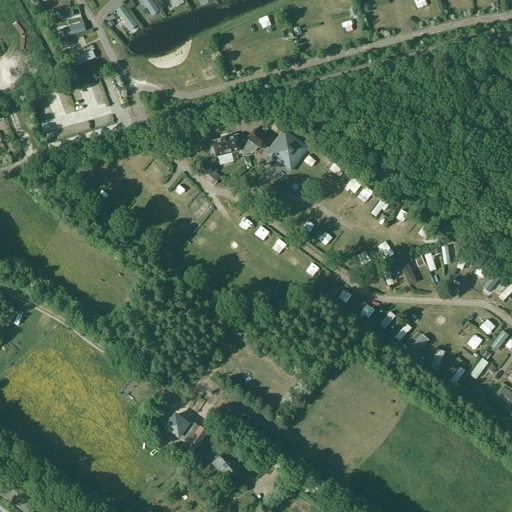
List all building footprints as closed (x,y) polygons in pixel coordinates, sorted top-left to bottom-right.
[(142,0),(151,18),(160,14),(152,0),(142,0)] [(171,0),(177,9),(185,4),(182,0),(171,0)] [(481,6),(482,13),(495,12),(493,4),(481,6)] [(123,5),(112,13),(128,35),(139,27),(123,5)] [(450,20),(455,18),(451,6),(445,8),(450,20)] [(291,18),(292,27),(302,26),(300,17),(291,18)] [(317,50),(312,51),(311,46),(299,49),(301,57),(318,54),(317,50)] [(81,52),(82,56),(74,59),(77,68),(97,61),(92,47),(81,52)] [(237,56),(226,60),(229,67),(240,63),(237,56)] [(243,111),(236,112),(239,139),(247,138),(243,111)] [(222,139),(211,142),(212,145),(209,146),(212,155),(215,154),(215,157),(241,151),(242,155),(255,152),(258,147),(261,150),(269,140),(254,129),(247,139),(239,141),(238,135),(228,138),(227,136),(221,138),(222,139)] [(307,148),(285,132),(268,154),(291,171),(307,148)] [(158,164),(154,169),(164,176),(168,170),(158,164)] [(208,167),(201,174),(212,184),(218,176),(208,167)] [(180,183),(172,192),(181,200),(189,192),(180,183)] [(368,187),(365,191),(373,196),(376,192),(368,187)] [(378,219),(381,213),(385,215),(391,205),(380,199),(371,215),(378,219)] [(205,201),(192,215),(198,221),(211,207),(205,201)] [(416,234),(425,244),(434,236),(425,226),(416,234)] [(430,272),(437,270),(431,252),(425,254),(430,272)] [(456,268),(463,271),(469,256),(462,254),(456,268)] [(404,265),(407,281),(414,280),(411,264),(404,265)] [(382,269),(388,286),(394,284),(388,267),(382,269)] [(477,283),(484,272),(476,267),(469,278),(477,283)] [(489,294),(501,279),(494,273),(482,288),(489,294)] [(353,301),(358,294),(340,281),(335,288),(353,301)] [(498,295),(502,303),(511,296),(511,288),(511,286),(498,295)] [(356,310),(362,314),(372,302),(366,297),(356,310)] [(482,318),(497,332),(502,327),(487,312),(482,318)] [(394,334),(399,340),(413,327),(408,321),(394,334)] [(498,350),(509,336),(502,330),(491,344),(498,350)] [(477,379),(490,362),(482,356),(469,373),(477,379)] [(488,366),(494,371),(498,366),(492,362),(488,366)] [(455,383),(466,369),(460,364),(449,379),(455,383)] [(511,390),(504,383),(498,390),(511,403),(511,390)] [(151,418),(158,423),(172,404),(165,399),(151,418)] [(175,413),(165,427),(180,437),(196,448),(208,432),(181,413),(179,416),(175,413)] [(231,459),(233,457),(228,451),(212,464),(227,482),(235,475),(243,483),(248,479),(241,470),(231,459)]
